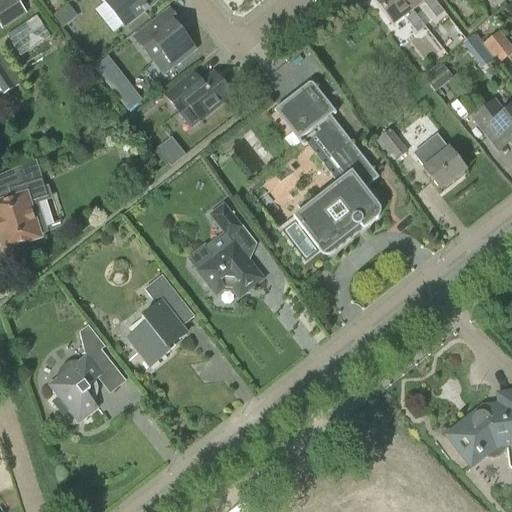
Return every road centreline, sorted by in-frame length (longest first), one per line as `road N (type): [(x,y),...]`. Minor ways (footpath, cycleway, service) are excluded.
road 1 (tertiary): [(160,511),(511,234)]
road 2 (residential): [(38,511),(0,394)]
